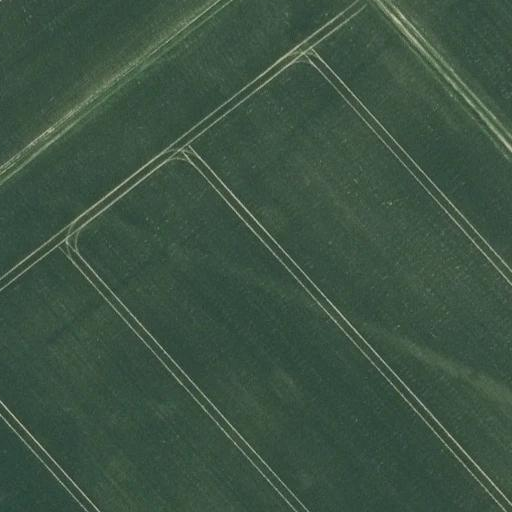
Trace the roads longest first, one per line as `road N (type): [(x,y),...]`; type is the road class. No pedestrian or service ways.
road 1 (track): [(230,0),(0,180)]
road 2 (track): [(379,0),(511,149)]
